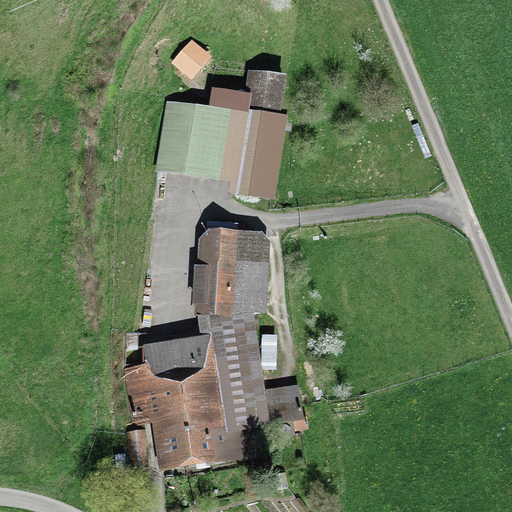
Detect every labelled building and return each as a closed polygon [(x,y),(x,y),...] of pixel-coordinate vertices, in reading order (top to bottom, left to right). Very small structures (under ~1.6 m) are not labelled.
[(189,48),(179,59),(188,68),(198,57),(189,48)] [(277,119),(283,79),(253,75),(247,117),(277,122),(277,119)] [(172,106),(162,168),(237,180),(235,194),(270,199),(282,120),(277,119),(277,122),(247,117),(172,106)] [(397,152),(367,151),(367,167),(397,168),(397,152)] [(210,331),(211,339),(253,332),(250,313),(261,314),(264,269),(239,267),(241,235),(211,234),(202,242),(198,307),(203,307),(206,332),(210,331)] [(264,408),(253,332),(211,339),(147,350),(147,368),(126,373),(134,425),(167,419),(173,463),(208,457),(209,464),(259,455),(255,426),(299,420),(297,404),(264,408)] [(129,436),(134,484),(145,484),(143,463),(146,462),(143,435),(129,436)]
